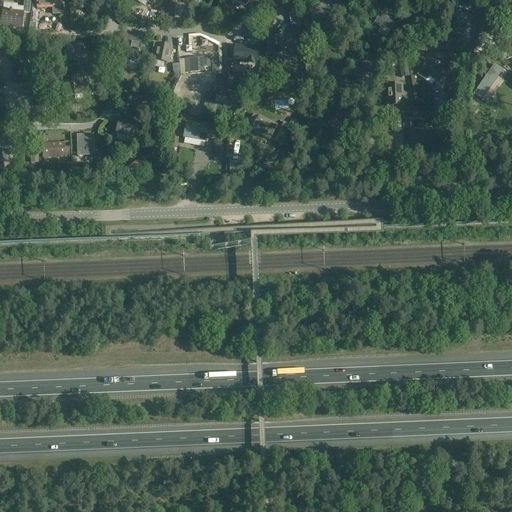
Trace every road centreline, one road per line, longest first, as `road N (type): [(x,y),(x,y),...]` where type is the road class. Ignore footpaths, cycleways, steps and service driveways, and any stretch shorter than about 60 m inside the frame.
road 1 (motorway): [(511,367),(0,389)]
road 2 (motorway): [(0,446),(511,425)]
road 3 (unclassified): [(19,219),(511,198)]
road 4 (residential): [(19,219),(17,135),(27,126),(88,125),(106,115),(112,32)]
road 5 (residential): [(201,27),(227,37),(314,0)]
